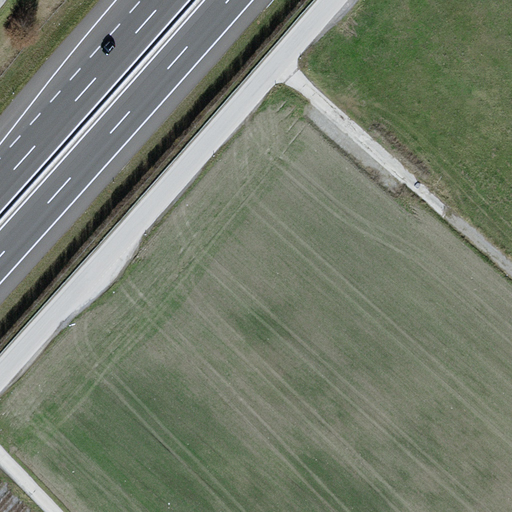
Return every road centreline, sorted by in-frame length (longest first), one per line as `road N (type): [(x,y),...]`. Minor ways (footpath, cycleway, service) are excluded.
road 1 (unclassified): [(333,0),(0,374)]
road 2 (motorway): [(0,256),(229,0)]
road 3 (motorway): [(164,0),(0,183)]
